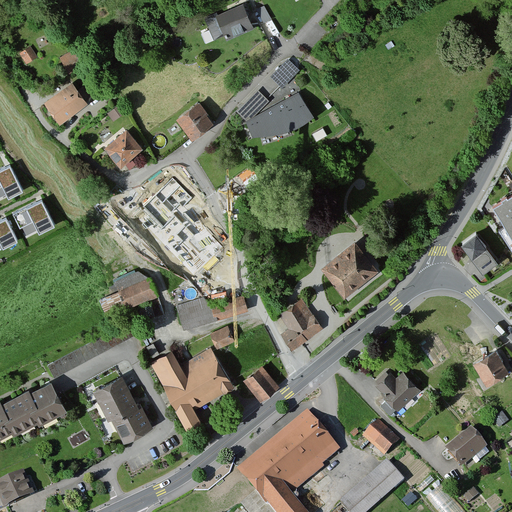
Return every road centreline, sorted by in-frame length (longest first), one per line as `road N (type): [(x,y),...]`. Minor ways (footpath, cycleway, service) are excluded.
road 1 (residential): [(301,380),(186,154),(284,49)]
road 2 (tertiary): [(125,508),(181,478),(301,380)]
road 3 (tertiary): [(435,274),(446,234),(511,105)]
road 4 (tertiary): [(301,380),(435,274)]
